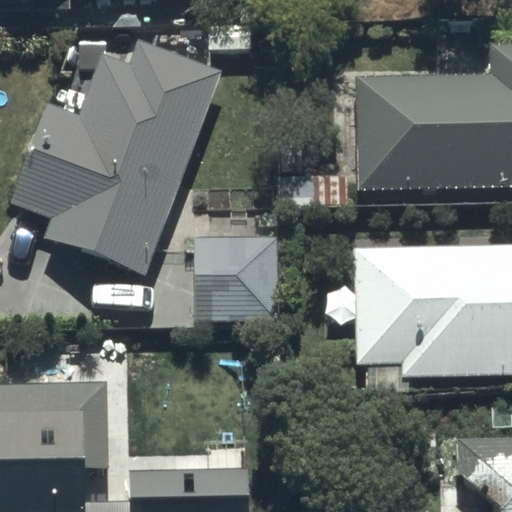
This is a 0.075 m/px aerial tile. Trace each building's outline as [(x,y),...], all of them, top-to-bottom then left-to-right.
[(0,0),(0,23),(67,20),(66,9),(202,3),(202,0),(0,0)] [(489,84),(442,86),(354,87),(353,199),(511,196),(511,55),(481,56),(481,29),(441,30),(442,73),(488,73),(489,84)] [(129,75),(102,65),(104,39),(82,41),(77,69),(85,72),(78,91),(55,82),(7,212),(53,229),(46,247),(144,291),(218,83),(137,53),(129,75)] [(276,248),(192,247),(191,329),(275,330),(276,248)] [(511,256),(353,260),(356,375),(398,374),(399,392),(511,389),(511,256)] [(105,394),(0,396),(0,511),(247,511),(247,481),(124,484),(125,509),(108,509),(105,394)] [(511,511),(511,445),(454,447),(455,488),(430,488),(430,511),(511,511)]
